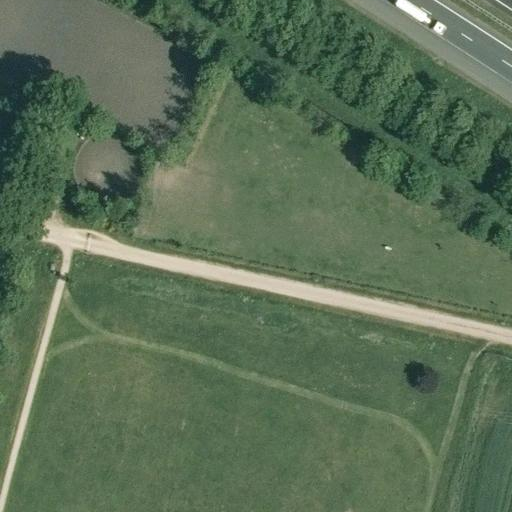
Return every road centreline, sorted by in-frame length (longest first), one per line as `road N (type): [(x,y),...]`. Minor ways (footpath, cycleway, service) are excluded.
road 1 (track): [(511,338),(70,241)]
road 2 (motorway): [(394,0),(511,74)]
